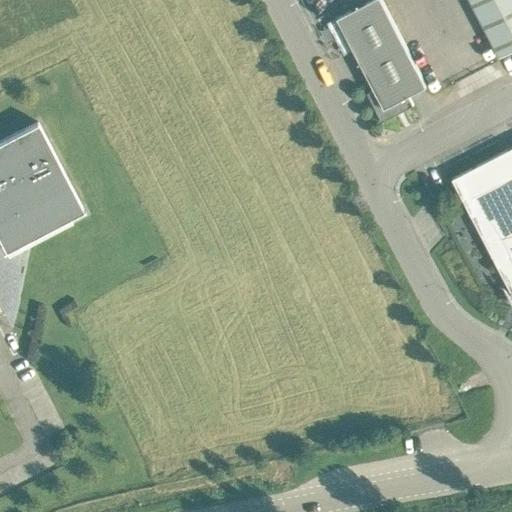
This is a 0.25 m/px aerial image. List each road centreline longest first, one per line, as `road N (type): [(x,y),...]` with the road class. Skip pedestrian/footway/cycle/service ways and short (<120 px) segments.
road 1 (unclassified): [(511,396),(410,273),(370,179)]
road 2 (unclassified): [(269,511),(511,465)]
road 3 (unclassified): [(370,179),(278,0)]
road 4 (unclassified): [(370,179),(511,107)]
